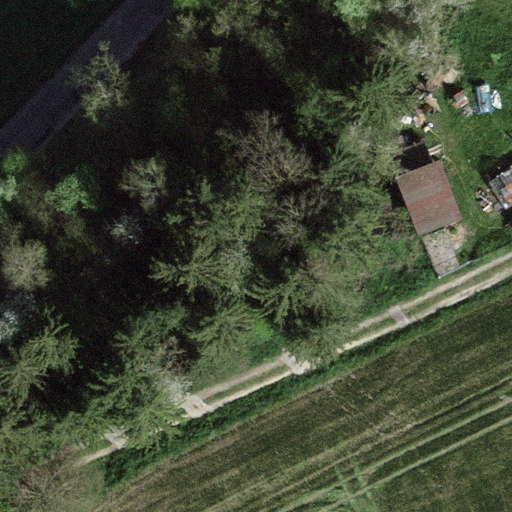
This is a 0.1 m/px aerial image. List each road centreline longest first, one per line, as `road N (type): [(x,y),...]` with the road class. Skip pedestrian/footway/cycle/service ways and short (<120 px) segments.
road 1 (track): [(0,498),(511,264)]
road 2 (unclassified): [(145,0),(0,129)]
